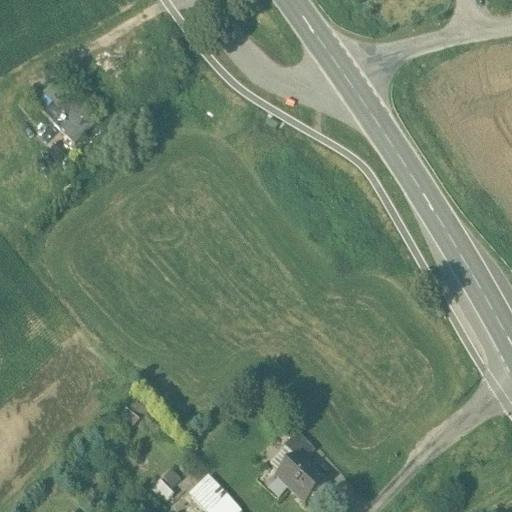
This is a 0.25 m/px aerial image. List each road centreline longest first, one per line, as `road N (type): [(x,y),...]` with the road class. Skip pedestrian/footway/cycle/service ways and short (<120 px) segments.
road 1 (secondary): [(511,346),(343,73)]
road 2 (unclassified): [(375,511),(511,379)]
road 3 (unclassified): [(343,73),(511,28)]
